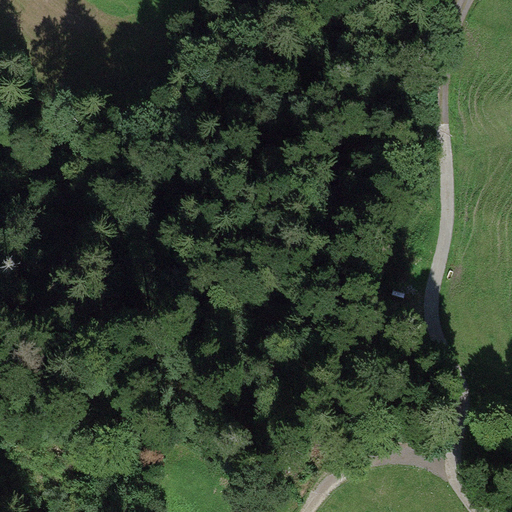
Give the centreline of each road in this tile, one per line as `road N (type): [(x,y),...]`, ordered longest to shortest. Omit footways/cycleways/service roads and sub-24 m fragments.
road 1 (track): [(453,459),(463,400),(432,324),(431,301),(447,208),(440,92),(467,0)]
road 2 (track): [(478,511),(453,459),(422,454),(369,462),(308,511)]
